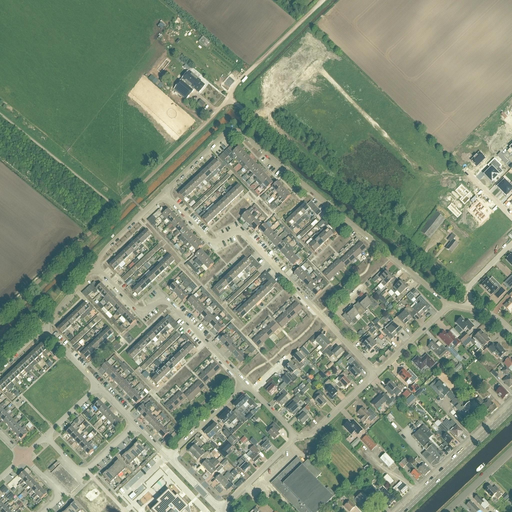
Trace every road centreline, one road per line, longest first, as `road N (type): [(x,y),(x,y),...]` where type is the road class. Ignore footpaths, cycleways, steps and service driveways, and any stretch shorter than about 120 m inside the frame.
road 1 (unclassified): [(117,208),(229,101),(466,290)]
road 2 (residential): [(163,193),(233,131),(449,306)]
road 3 (residential): [(326,322),(240,230),(211,244),(163,193)]
road 4 (residential): [(245,384),(169,303),(136,309),(93,266)]
road 5 (residential): [(0,317),(117,208)]
road 6 (track): [(373,124),(317,68),(256,120)]
road 7 (secondary): [(402,511),(511,409)]
road 8 (track): [(323,0),(236,83),(229,101)]
road 9 (residential): [(46,435),(82,471),(135,424)]
